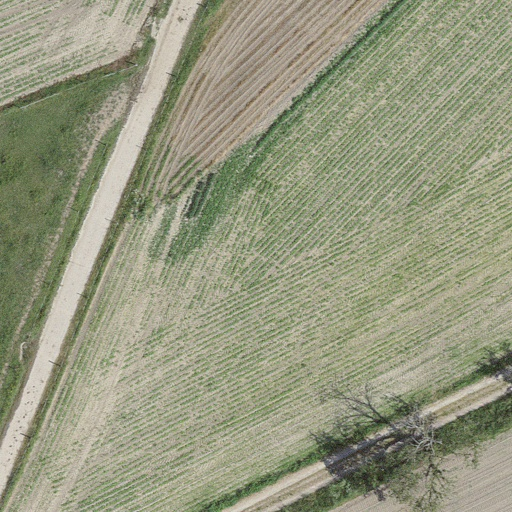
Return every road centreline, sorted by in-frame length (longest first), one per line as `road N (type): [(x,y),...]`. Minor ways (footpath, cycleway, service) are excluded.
road 1 (track): [(0,439),(184,0)]
road 2 (track): [(243,511),(511,373)]
